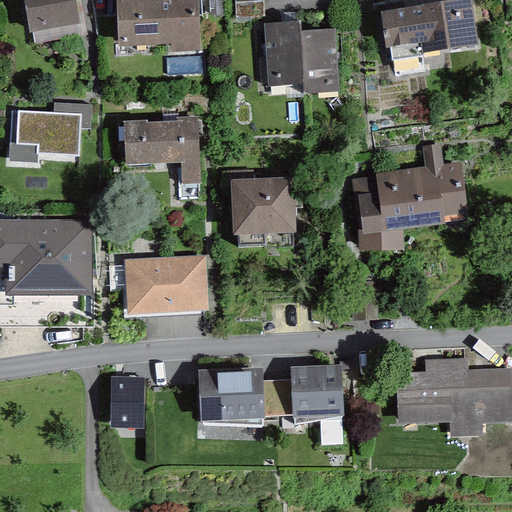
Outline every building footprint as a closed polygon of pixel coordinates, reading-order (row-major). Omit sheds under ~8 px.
[(75,0),(30,0),(38,41),(81,33),(75,0)] [(159,0),(159,3),(124,5),(126,59),(201,56),(197,0),(159,0)] [(473,4),(389,18),(395,53),(422,49),(424,57),(480,48),(473,4)] [(265,6),(236,6),(236,21),(265,20),(265,6)] [(304,28),(270,31),(275,88),(310,85),(305,40),(304,28)] [(334,36),(305,40),(310,85),(312,98),(341,94),(334,36)] [(5,143),(5,164),(37,165),(37,159),(77,160),(77,127),(90,127),(90,103),(53,102),(53,111),(15,110),(15,143),(5,143)] [(199,127),(131,130),(133,168),(201,165),(199,127)] [(383,186),(360,189),(367,251),(405,247),(403,230),(470,223),(465,171),(447,173),(444,151),(431,153),(433,175),(383,180),(383,186)] [(297,186),(240,189),(243,238),(299,235),(297,186)] [(90,225),(0,227),(0,269),(13,269),(14,297),(92,295),(90,225)] [(207,263),(132,267),(135,316),(210,312),(207,263)] [(431,379),(404,380),(405,423),(459,422),(459,437),(483,436),(482,422),(511,422),(510,375),(468,376),(467,366),(431,367),(431,379)] [(346,372),(298,372),(298,385),(300,417),(300,427),(350,416),(346,372)] [(265,419),(300,417),(298,385),(267,387),(266,375),(206,377),(208,423),(265,428),(265,419)] [(144,384),(116,383),(116,426),(144,426),(144,384)]
